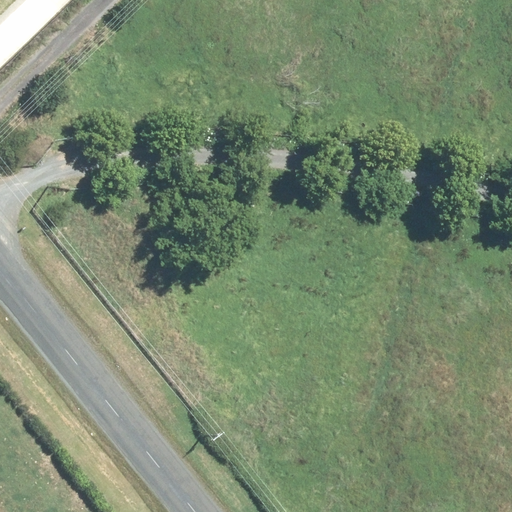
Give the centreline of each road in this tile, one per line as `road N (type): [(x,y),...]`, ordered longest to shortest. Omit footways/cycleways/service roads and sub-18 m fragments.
road 1 (unclassified): [(0,262),(199,511)]
road 2 (residential): [(0,110),(112,0)]
